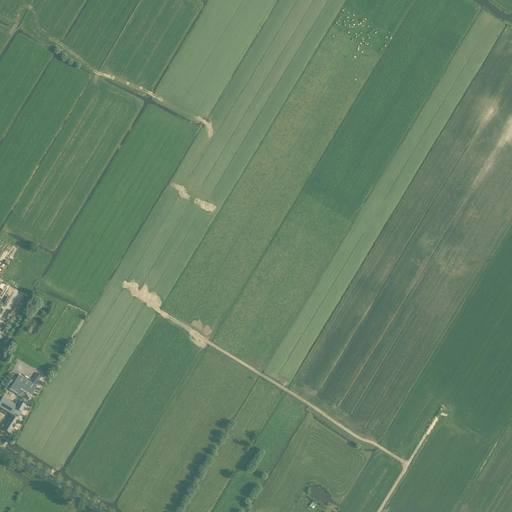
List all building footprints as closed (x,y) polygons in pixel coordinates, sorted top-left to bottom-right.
[(10,311),(15,313),(22,294),(17,292),(10,311)] [(54,366),(50,364),(44,373),(48,376),(54,366)] [(40,376),(36,373),(31,380),(30,381),(35,384),(40,376)] [(19,375),(13,383),(31,395),(37,386),(19,375)] [(7,389),(13,381),(9,377),(3,386),(7,389)] [(3,397),(0,402),(0,406),(12,414),(11,414),(10,413),(5,422),(4,422),(1,428),(10,434),(18,418),(13,415),(14,413),(19,416),(21,412),(16,408),(18,405),(3,397)]
